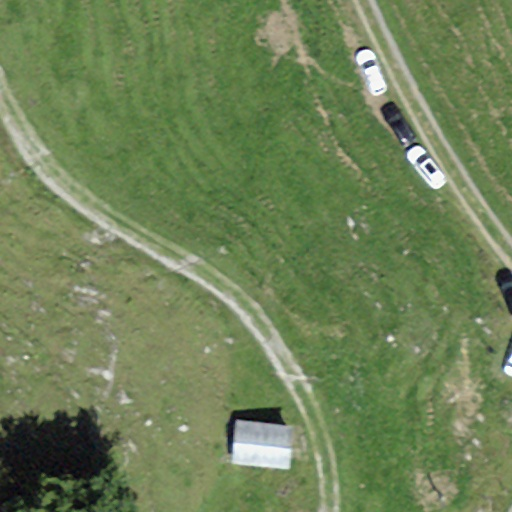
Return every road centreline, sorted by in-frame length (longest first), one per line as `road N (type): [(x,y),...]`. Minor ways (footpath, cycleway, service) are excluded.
road 1 (track): [(335,511),(337,466),(303,369),(74,151),(0,40)]
road 2 (track): [(387,0),(511,231)]
